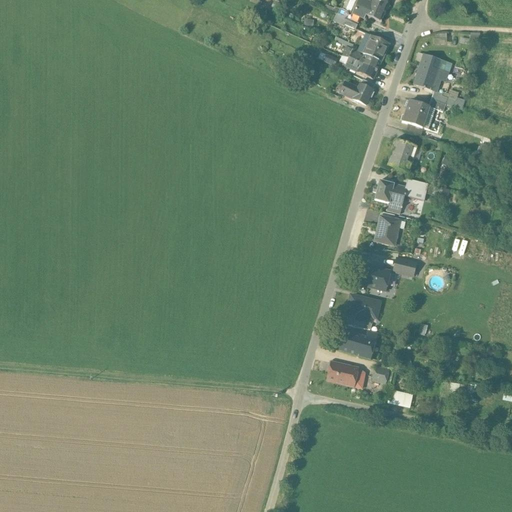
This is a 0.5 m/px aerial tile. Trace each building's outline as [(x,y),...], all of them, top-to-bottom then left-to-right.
[(346,0),(344,8),(354,12),(358,0),(346,0)] [(381,23),(386,12),(371,6),(371,5),(359,0),(353,16),(361,19),(365,21),(366,17),(381,23)] [(388,0),(365,0),(372,3),(371,5),(371,6),(386,12),(390,1),(388,0)] [(353,16),(349,14),(347,20),(358,25),(361,19),(353,16)] [(358,25),(347,20),(345,26),(356,31),(358,25)] [(389,45),(371,37),(363,55),(381,63),(389,45)] [(353,50),(345,46),(342,53),(350,57),(353,50)] [(363,55),(353,50),(350,57),(349,59),(377,72),(381,63),(363,55)] [(338,61),(326,56),(323,62),(335,67),(338,61)] [(446,74),(432,69),(435,60),(423,56),(420,67),(422,67),(418,79),(416,78),(413,87),(424,90),(425,90),(434,93),(436,93),(440,81),(443,82),(445,77),(445,76),(446,76),(446,74)] [(377,72),(349,59),(345,67),(373,80),(377,72)] [(375,86),(363,81),(360,86),(372,92),(375,86)] [(360,86),(359,86),(357,90),(345,84),(341,95),(353,100),(352,101),(355,102),(366,107),(373,92),(372,92),(360,86)] [(447,100),(433,95),(431,101),(445,106),(447,100)] [(454,104),(447,100),(445,106),(453,108),(454,104)] [(445,106),(431,101),(429,108),(443,113),(445,106)] [(428,109),(409,102),(403,123),(422,129),(428,109)] [(436,143),(425,139),(423,146),(434,149),(436,143)] [(416,149),(396,142),(387,167),(407,174),(416,149)] [(443,145),(436,143),(434,149),(441,152),(443,145)] [(428,185),(407,181),(406,189),(404,197),(424,202),(427,190),(428,185)] [(406,189),(380,183),(375,201),(388,204),(401,207),(404,197),(406,189)] [(401,207),(388,204),(386,213),(399,216),(401,207)] [(395,216),(381,213),(380,218),(393,221),(395,216)] [(393,221),(380,218),(374,243),(394,248),(398,229),(400,223),(393,221)] [(408,262),(397,260),(394,272),(405,275),(408,262)] [(415,264),(408,262),(405,275),(412,277),(415,264)] [(375,269),(359,265),(354,284),(370,288),(375,269)] [(390,272),(375,269),(370,288),(385,292),(390,272)] [(381,303),(349,294),(344,313),(355,316),(352,328),(370,331),(373,320),(376,321),(381,303)] [(362,338),(340,331),(334,351),(356,357),(362,338)] [(377,336),(367,333),(365,339),(375,343),(377,336)] [(365,339),(362,338),(356,357),(369,361),(375,343),(365,339)] [(358,370),(349,368),(331,364),(326,381),(353,388),(358,370)] [(381,370),(376,369),(373,382),(385,385),(389,372),(381,371),(381,370)] [(364,375),(358,370),(353,388),(361,390),(364,375)] [(412,396),(395,393),(391,392),(389,403),(409,407),(412,396)]
